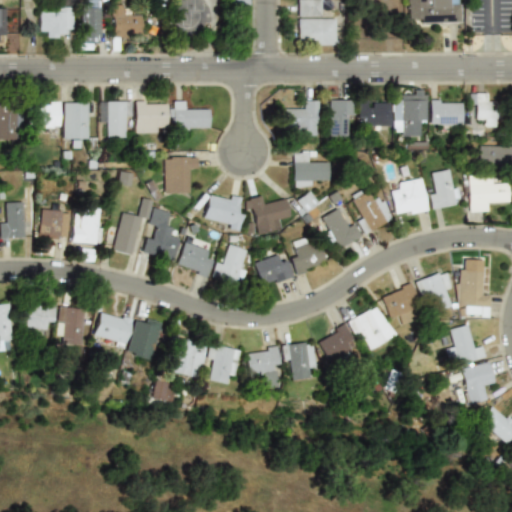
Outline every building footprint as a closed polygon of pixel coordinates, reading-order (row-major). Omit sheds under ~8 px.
[(102,0),(80,0),(80,42),(102,42),(102,0)] [(138,37),(138,14),(126,14),(126,0),(110,0),(110,37),(138,37)] [(227,0),(228,12),(246,11),(245,0),(227,0)] [(320,0),(296,0),(296,15),(320,15),(320,0)] [(406,0),(406,22),(459,22),(458,0),(406,0)] [(72,8),(37,8),(37,37),(63,37),(63,27),(72,27),(72,8)] [(296,44),(333,44),(333,17),(296,17),(296,44)] [(423,135),(423,90),(411,90),(411,97),(391,97),(391,135),(423,135)] [(497,126),(497,102),(486,102),(486,92),(467,92),(467,104),(475,104),(475,126),(497,126)] [(316,99),(297,99),(297,108),(277,108),(277,126),(288,126),(288,135),(316,135),(316,99)] [(344,118),(352,118),(352,99),(327,99),(327,136),(344,136),(344,118)] [(427,125),(459,125),(459,99),(427,99),(427,125)] [(127,101),(97,101),(97,122),(107,122),(107,137),(127,137),(127,101)] [(132,101),(132,132),(165,132),(165,101),(132,101)] [(186,110),(186,101),(168,101),(168,130),(207,129),(207,110),(186,110)] [(355,125),(387,125),(387,101),(355,101),(355,125)] [(57,102),(31,102),(31,127),(57,127),(57,102)] [(61,139),(83,139),(83,121),(93,121),(93,102),(61,102),(61,139)] [(0,139),(16,139),(16,103),(0,103),(0,139)] [(511,165),(511,145),(476,145),(476,165),(511,165)] [(308,152),(291,152),(291,184),(327,184),(327,162),(308,162),(308,152)] [(162,156),(162,193),(187,193),(187,170),(194,170),(194,156),(162,156)] [(430,209),(457,204),(450,168),(430,172),(433,186),(426,187),(430,209)] [(489,183),(489,175),(466,175),(466,211),(484,211),(484,201),(507,201),(507,183),(489,183)] [(419,178),(387,184),(393,216),(425,210),(419,178)] [(390,218),(377,195),(370,200),(364,188),(348,197),(366,231),(390,218)] [(207,190),(200,220),(235,229),(243,199),(207,190)] [(299,215),(316,204),(308,191),(291,201),(299,215)] [(245,197),(250,234),(272,231),(271,221),(288,218),(285,200),(264,203),(262,195),(245,197)] [(119,212),(110,250),(131,256),(145,200),(141,199),(136,217),(119,212)] [(22,201),(0,201),(0,238),(22,238),(22,201)] [(319,218),(338,249),(359,237),(340,205),(319,218)] [(98,245),(102,208),(83,206),(82,215),(72,214),(69,243),(98,245)] [(175,237),(165,234),(170,212),(151,207),(140,253),(169,261),(175,237)] [(68,211),(39,208),(36,238),(65,240),(68,211)] [(285,245),(294,274),(324,265),(317,242),(307,245),(305,239),(285,245)] [(211,254),(183,243),(175,264),(203,275),(211,254)] [(247,251),(227,244),(223,255),(218,253),(209,276),(235,286),(247,251)] [(290,276),(282,252),(251,262),(259,287),(290,276)] [(480,260),(461,259),(461,268),(456,268),(454,306),(486,307),(486,295),(478,294),(480,260)] [(413,282),(423,305),(429,302),(434,312),(453,304),(439,271),(413,282)] [(389,319),(399,314),(403,321),(422,311),(407,283),(378,298),(389,319)] [(8,303),(0,303),(0,340),(9,340),(8,303)] [(23,327),(52,327),(52,303),(23,303),(23,327)] [(367,351),(394,335),(375,303),(348,320),(367,351)] [(56,340),(79,342),(82,309),(59,307),(56,340)] [(128,317),(97,310),(91,338),(122,345),(128,317)] [(156,324),(133,319),(126,351),(148,356),(156,324)] [(311,338),(323,363),(355,348),(343,323),(311,338)] [(445,346),(450,365),(483,357),(480,345),(470,348),(465,325),(448,329),(452,345),(445,346)] [(200,346),(171,339),(163,371),(192,378),(200,346)] [(307,376),(306,366),(314,365),(309,339),(277,345),(282,370),(287,369),(289,380),(307,376)] [(200,378),(222,383),(223,374),(231,375),(236,349),(207,343),(200,378)] [(279,382),(272,345),(240,351),(245,378),(261,375),(263,385),(279,382)] [(492,382),(486,360),(458,369),(464,390),(492,382)] [(147,397),(165,401),(169,385),(150,381),(147,397)] [(505,420),(488,406),(477,420),(504,443),(511,433),(511,415),(510,414),(505,420)]
